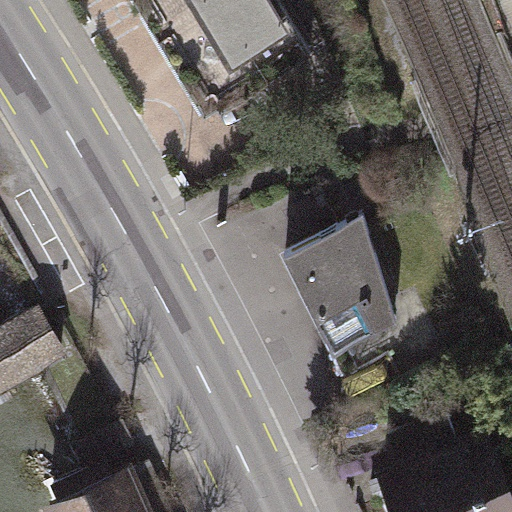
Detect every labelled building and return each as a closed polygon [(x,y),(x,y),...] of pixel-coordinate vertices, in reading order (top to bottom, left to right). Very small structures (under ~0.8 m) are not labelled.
[(296,0),(154,0),(220,115),(327,54),(296,0)] [(354,204),(273,242),(322,344),(384,315),(354,204)] [(32,294),(0,311),(0,379),(61,346),(32,294)] [(511,511),(511,504),(478,416),(367,458),(387,511),(511,511)] [(152,511),(130,459),(35,501),(40,511),(152,511)]
